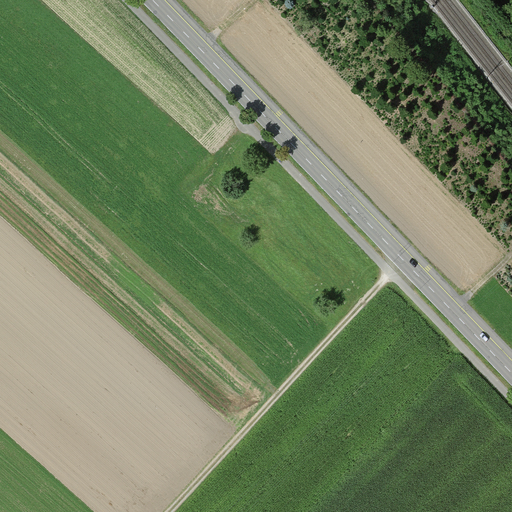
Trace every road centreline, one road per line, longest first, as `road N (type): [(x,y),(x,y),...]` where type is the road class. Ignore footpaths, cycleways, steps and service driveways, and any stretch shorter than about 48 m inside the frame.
road 1 (primary): [(511,369),(152,0)]
road 2 (track): [(390,275),(168,511)]
